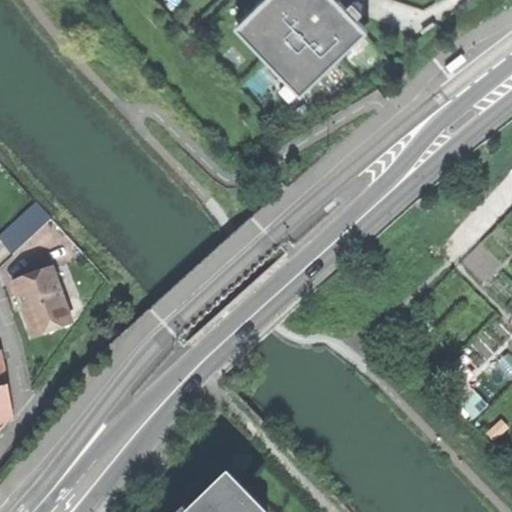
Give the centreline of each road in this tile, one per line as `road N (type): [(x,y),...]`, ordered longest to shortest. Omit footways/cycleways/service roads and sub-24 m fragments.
road 1 (unclassified): [(511,42),(170,332),(20,511)]
road 2 (secondary): [(191,373),(511,81)]
road 3 (track): [(191,373),(335,511)]
road 4 (secondary): [(191,373),(142,407),(50,511)]
road 5 (secondary): [(90,511),(191,373)]
road 6 (residential): [(0,451),(26,415),(0,309)]
